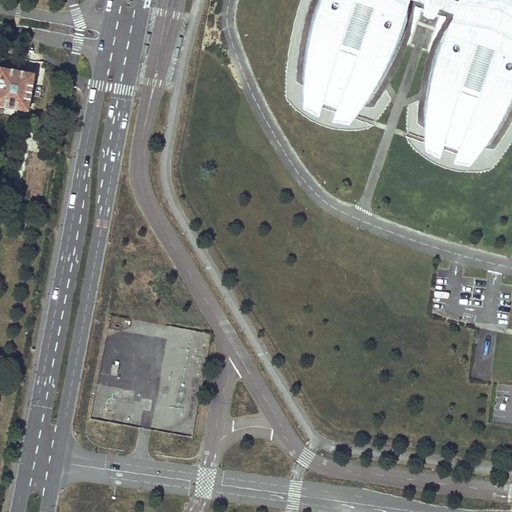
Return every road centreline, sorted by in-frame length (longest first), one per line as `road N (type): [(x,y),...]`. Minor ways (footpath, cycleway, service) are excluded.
road 1 (primary): [(56,462),(142,0)]
road 2 (primary): [(113,0),(27,457)]
road 3 (residential): [(418,511),(56,462)]
